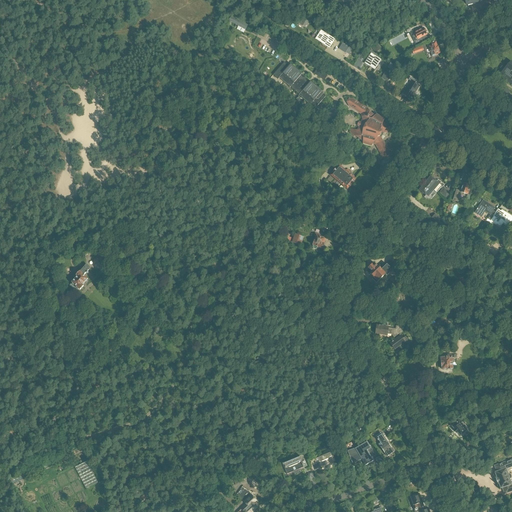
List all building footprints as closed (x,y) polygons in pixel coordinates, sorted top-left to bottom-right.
[(229,21),(246,30),(248,25),(231,16),(229,21)] [(427,39),(425,36),(427,35),(424,28),(411,34),(414,41),(418,39),(420,43),(429,39),(427,39)] [(322,34),(318,40),(321,42),(320,43),(322,44),(327,47),(329,48),(335,39),(325,33),(323,32),(322,34)] [(437,45),(435,42),(431,43),(431,44),(427,46),(428,49),(429,48),(431,53),(432,56),(436,55),(440,53),(437,45)] [(343,44),(339,49),(345,53),(349,47),(343,44)] [(374,57),(368,65),(375,70),(381,61),(374,57)] [(511,61),(510,61),(499,76),(511,84),(511,61)] [(287,66),(283,64),(273,75),(278,79),(279,78),(280,77),(283,80),(282,81),(287,85),(287,84),(290,87),(299,95),(300,95),(303,97),(302,98),(307,102),(310,104),(310,105),(315,109),(326,96),(323,93),(323,94),(321,92),(322,92),(322,91),(311,82),(310,82),(310,83),(308,81),(303,76),(303,77),(301,75),(302,74),(291,64),(289,66),(288,66),(287,67),(287,66)] [(394,65),(391,70),(400,75),(403,71),(394,65)] [(318,68),(314,73),(324,80),(328,75),(318,68)] [(411,82),(404,94),(411,99),(419,86),(414,83),(416,81),(410,77),(409,80),(411,82)] [(502,85),(498,90),(507,96),(510,91),(502,85)] [(375,116),(367,109),(367,108),(354,99),(349,99),(347,102),(349,106),(356,111),(360,113),(362,119),(361,123),(359,123),(358,125),(358,126),(359,127),(357,131),(351,129),(350,133),(354,137),(363,142),(363,144),(371,147),(373,144),(375,145),(380,153),(381,157),(385,159),(389,156),(388,150),(381,137),(382,136),(383,134),(383,133),(390,132),(390,127),(386,125),(383,122),(384,120),(377,115),(375,116)] [(345,171),(339,166),(331,175),(344,186),(343,187),(344,188),(345,187),(347,189),(355,179),(353,177),(354,177),(352,176),(352,177),(348,173),(350,171),(347,169),(345,171)] [(425,183),(437,193),(442,186),(437,182),(431,177),(425,183)] [(437,193),(425,183),(420,190),(426,195),(429,197),(434,191),(437,193)] [(456,190),(453,201),(458,203),(460,198),(465,199),(465,198),(466,199),(469,200),(470,196),(472,191),(469,190),(470,189),(471,186),(463,183),(461,191),(456,190)] [(446,198),(450,193),(444,188),(440,193),(446,198)] [(491,221),(496,213),(492,211),(495,208),(483,201),(476,211),(481,215),(484,210),(490,214),(487,219),(491,221)] [(496,213),(491,221),(489,223),(493,225),(494,222),(500,225),(502,222),(508,226),(511,220),(511,217),(502,211),(499,215),(496,213)] [(431,219),(437,224),(442,219),(435,214),(431,219)] [(295,234),(292,242),(301,246),(304,237),(295,234)] [(320,235),(315,234),(314,237),(316,237),(313,246),(313,247),(313,249),(316,250),(317,249),(317,247),(322,249),(324,248),(325,246),(324,245),(324,244),(325,239),(319,237),(320,235)] [(93,261),(100,268),(105,263),(98,256),(93,261)] [(443,268),(452,263),(450,260),(441,265),(443,268)] [(392,265),(394,264),(391,261),(387,265),(387,264),(385,267),(381,263),(377,266),(374,263),(369,268),(366,271),(366,272),(369,275),(371,274),(374,277),(372,279),(376,283),(379,280),(384,275),(385,276),(386,275),(387,276),(390,273),(389,272),(394,267),(392,265)] [(70,281),(69,283),(71,284),(69,286),(77,292),(80,291),(84,286),(83,285),(88,279),(84,275),(86,273),(87,275),(89,273),(88,272),(89,270),(88,270),(90,268),(87,264),(80,272),(76,276),(77,277),(73,281),(70,281)] [(410,284),(405,289),(413,297),(418,293),(410,284)] [(398,335),(399,335),(403,332),(402,331),(401,330),(401,327),(396,326),(396,329),(388,328),(382,327),(382,326),(379,326),(377,326),(376,333),(387,335),(387,334),(392,335),(394,338),(398,335)] [(461,341),(468,339),(466,333),(459,335),(461,341)] [(398,335),(394,338),(396,340),(393,342),(393,341),(392,342),(392,343),(391,344),(395,349),(405,341),(406,344),(411,340),(407,336),(403,339),(401,336),(400,337),(399,335),(398,335)] [(425,352),(429,348),(425,343),(421,347),(425,352)] [(452,359),(451,355),(446,356),(446,357),(442,358),(443,361),(441,361),(442,367),(442,370),(447,369),(453,369),(452,361),(453,361),(453,359),(452,359)] [(460,435),(466,430),(458,421),(452,426),(454,430),(456,433),(457,432),(460,435)] [(377,438),(377,439),(380,443),(378,444),(387,457),(394,452),(381,433),(376,436),(377,438)] [(355,452),(353,448),(348,450),(350,454),(349,454),(352,462),(362,458),(366,465),(373,461),(367,450),(362,453),(360,450),(355,452)] [(69,458),(72,454),(69,450),(57,456),(58,457),(60,458),(61,458),(61,460),(66,458),(67,458),(69,458)] [(310,460),(315,471),(319,469),(318,468),(320,467),(321,467),(335,461),(331,453),(316,459),(315,457),(310,460)] [(315,471),(310,460),(303,462),(301,456),(283,464),(287,474),(305,467),(307,472),(309,471),(310,473),(315,471)] [(511,477),(511,476),(510,475),(509,474),(508,474),(506,469),(511,467),(511,466),(511,459),(494,466),(496,472),(495,473),(494,474),(494,475),(494,476),(494,477),(495,477),(496,477),(497,479),(496,479),(497,483),(498,482),(499,484),(498,485),(497,486),(497,487),(498,488),(499,488),(500,488),(500,489),(502,488),(504,494),(511,491),(511,484),(510,480),(511,479),(511,477)] [(75,467),(86,489),(98,483),(87,461),(75,467)] [(13,485),(23,480),(20,475),(10,480),(13,485)] [(251,511),(253,511),(254,511),(260,506),(257,502),(258,501),(251,494),(252,492),(242,487),(237,494),(244,501),(243,502),(246,504),(237,511),(251,511)] [(418,508),(423,506),(422,502),(419,494),(410,497),(412,503),(411,503),(413,509),(414,509),(414,511),(416,511),(419,511),(418,508)]
